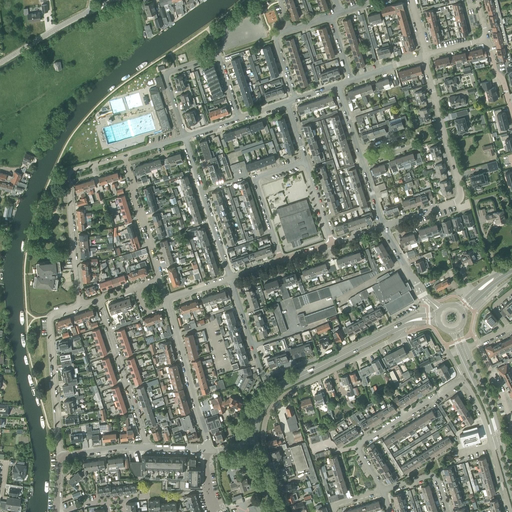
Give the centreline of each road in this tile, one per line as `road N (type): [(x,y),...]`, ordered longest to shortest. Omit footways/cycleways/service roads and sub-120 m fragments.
road 1 (residential): [(284,511),(262,441),(268,412),(395,338),(404,324)]
road 2 (residential): [(383,227),(458,198),(425,55)]
road 3 (residential): [(77,305),(68,172),(123,156)]
road 4 (residential): [(183,135),(166,72),(217,57),(237,117)]
road 5 (residential): [(383,490),(359,444),(460,380)]
road 6 (residential): [(63,455),(50,317),(77,305)]
road 7 (residential): [(149,449),(98,298)]
road 8 (primary): [(287,384),(404,324)]
road 9 (residential): [(160,278),(123,156)]
road 10 (tertiary): [(0,63),(108,0)]
road 11 (residential): [(362,163),(412,146),(407,132),(357,149)]
road 12 (tertiary): [(451,331),(495,443)]
